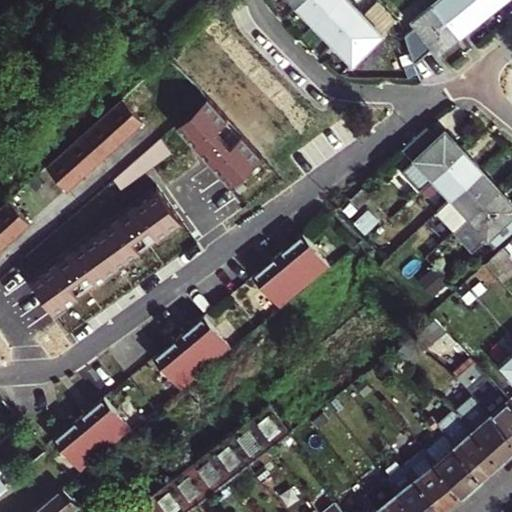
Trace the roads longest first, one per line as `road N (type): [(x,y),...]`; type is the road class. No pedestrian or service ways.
road 1 (residential): [(0,375),(69,362),(445,95)]
road 2 (residential): [(256,0),(272,30),(321,74),(397,99),(445,95)]
